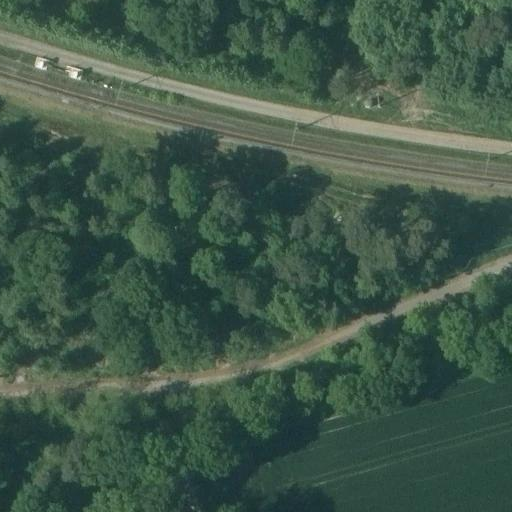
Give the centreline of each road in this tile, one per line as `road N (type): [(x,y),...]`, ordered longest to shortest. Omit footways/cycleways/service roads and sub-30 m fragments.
road 1 (track): [(511,268),(247,377),(198,386)]
road 2 (track): [(198,386),(0,397)]
